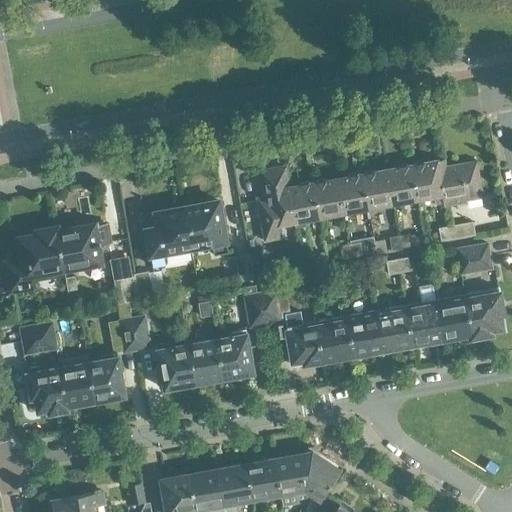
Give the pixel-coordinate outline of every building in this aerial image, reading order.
[(437,160),(412,165),(419,199),(434,196),(436,205),(444,203),(443,197),(444,197),(437,160)] [(444,165),(442,165),(441,160),(437,160),(444,197),(443,197),(444,203),(445,208),(468,203),(467,199),(482,196),(476,162),(445,168),(444,165)] [(412,165),(388,169),(394,203),(419,199),(412,165)] [(285,167),(260,171),(265,197),(258,198),(266,239),(281,236),(278,224),(294,222),(287,188),(289,187),(285,167)] [(370,208),(394,203),(388,169),(363,174),(370,208)] [(363,174),(338,178),(345,212),(370,208),(363,174)] [(321,217),(345,212),(338,178),(314,183),(321,217)] [(294,222),(295,230),(305,228),(304,220),(321,217),(314,183),(289,187),(287,188),(294,222)] [(212,244),(214,255),(230,252),(219,200),(200,203),(199,200),(183,203),(191,248),(212,244)] [(145,228),(153,266),(167,263),(165,253),(191,248),(183,203),(168,206),(168,209),(145,214),(148,228),(145,228)] [(67,227),(58,229),(66,271),(104,264),(100,245),(109,243),(105,222),(68,229),(67,227)] [(452,239),(475,235),(473,222),(449,227),(452,239)] [(58,227),(37,230),(38,232),(28,234),(29,236),(20,238),(21,243),(20,243),(19,244),(18,246),(18,247),(18,248),(18,249),(19,249),(19,250),(21,251),(22,251),(24,261),(8,264),(9,270),(8,271),(10,284),(12,283),(13,291),(37,287),(35,277),(66,271),(58,229),(58,227)] [(452,239),(449,227),(440,228),(442,241),(452,239)] [(402,238),(403,247),(411,246),(409,233),(400,235),(401,238),(402,238)] [(400,235),(389,237),(392,249),(403,247),(402,238),(401,238),(400,235)] [(352,247),(354,257),(361,255),(358,242),(350,244),(351,247),(352,247)] [(350,244),(340,246),(342,259),(354,257),(352,247),(351,247),(350,244)] [(469,259),(490,255),(487,244),(467,247),(469,259)] [(469,259),(467,247),(456,249),(459,261),(469,259)] [(322,251),(301,255),(301,257),(303,267),(324,263),(322,251)] [(261,252),(249,254),(254,279),(265,277),(262,262),(261,252)] [(249,254),(235,256),(240,282),(254,279),(249,254)] [(298,255),(262,262),(265,277),(303,270),(303,267),(301,257),(299,257),(298,255)] [(469,259),(459,261),(461,272),(492,266),(490,255),(469,259)] [(408,257),(397,259),(399,273),(410,271),(408,257)] [(387,275),(399,273),(397,259),(385,261),(387,275)] [(135,274),(135,277),(139,300),(152,298),(148,272),(135,274)] [(76,274),(67,276),(70,289),(78,288),(76,274)] [(139,300),(135,277),(120,279),(124,303),(139,300)] [(324,358),(317,323),(304,325),(299,311),(291,312),(286,280),(263,285),(270,323),(286,321),(294,366),(325,360),(325,358),(324,358)] [(350,280),(341,281),(343,295),(352,294),(350,280)] [(343,295),(341,281),(327,284),(329,298),(343,295)] [(245,296),(258,294),(256,285),(244,287),(245,296)] [(472,334),(471,334),(472,338),(492,335),(492,331),(503,329),(500,314),(504,314),(500,290),(465,296),(472,334)] [(196,302),(199,316),(210,314),(207,294),(197,295),(198,302),(196,302)] [(245,296),(250,327),(263,325),(258,294),(245,296)] [(436,301),(442,337),(452,336),(452,338),(471,334),(472,334),(465,296),(436,301)] [(406,307),(413,345),(432,341),(432,339),(442,337),(436,301),(406,307)] [(119,319),(129,317),(127,303),(116,305),(119,319)] [(406,307),(377,312),(383,348),(393,346),(394,348),(413,345),(406,307)] [(383,348),(377,312),(347,317),(354,355),(373,352),(373,350),(383,348)] [(144,315),(132,317),(138,349),(150,347),(144,315)] [(132,317),(129,317),(119,319),(110,320),(116,353),(118,352),(138,349),(132,317)] [(324,358),(325,358),(334,356),(335,359),(354,355),(347,317),(317,323),(324,358)] [(23,341),(56,335),(54,322),(21,328),(23,341)] [(233,332),(216,335),(224,378),(254,373),(246,329),(233,331),(233,332)] [(23,341),(25,352),(25,353),(58,348),(56,335),(23,341)] [(216,335),(188,340),(196,384),(214,380),(213,378),(223,377),(223,379),(224,378),(216,335)] [(188,340),(157,346),(165,389),(196,384),(188,340)] [(118,352),(116,353),(87,358),(95,401),(125,396),(118,352)] [(86,354),(59,359),(60,366),(68,406),(95,401),(87,358),(86,354)] [(68,406),(60,366),(26,372),(31,399),(36,398),(38,412),(48,411),(49,414),(68,411),(68,406)] [(320,502),(326,494),(343,466),(326,455),(324,459),(316,454),(316,453),(316,452),(316,451),(315,450),(314,448),(313,448),(312,447),(311,446),(309,446),(308,447),(306,448),(305,449),(304,450),(304,451),(304,453),(304,454),(305,454),(309,477),(303,477),(306,492),(320,502)] [(306,498),(306,492),(303,477),(309,477),(305,454),(304,454),(275,459),(282,497),(283,505),(301,502),(303,503),(306,498)] [(246,464),(253,502),(282,497),(275,459),(246,464)] [(253,502),(246,464),(227,467),(217,469),(224,504),(224,507),(225,510),(225,511),(235,511),(240,511),(239,505),(253,502)] [(217,469),(208,471),(189,474),(195,511),(196,511),(224,507),(224,504),(217,469)] [(166,511),(195,511),(189,474),(161,479),(166,511)] [(132,505),(145,502),(141,483),(128,485),(132,505)] [(105,504),(103,491),(63,498),(63,496),(49,499),(51,511),(53,511),(54,511),(53,511),(94,511),(94,506),(105,504)] [(152,511),(150,502),(145,503),(140,511),(152,511)] [(358,511),(354,509),(352,511),(340,503),(334,511),(358,511)]
